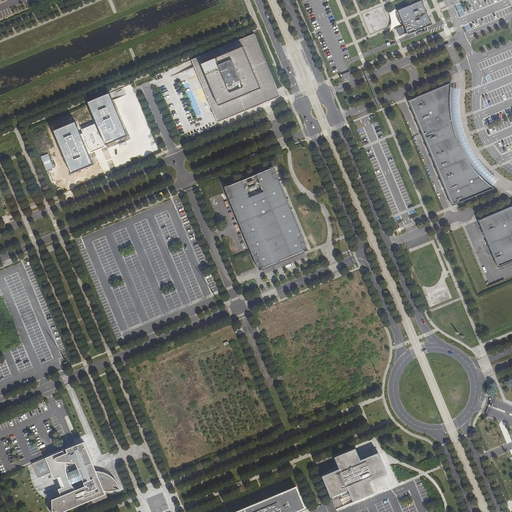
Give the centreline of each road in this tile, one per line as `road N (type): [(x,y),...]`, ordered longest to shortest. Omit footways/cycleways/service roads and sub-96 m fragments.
road 1 (unclassified): [(0,406),(238,307)]
road 2 (tertiary): [(436,347),(335,119)]
road 3 (unclassified): [(0,258),(186,181)]
road 4 (unclassified): [(176,157),(0,229)]
road 5 (unclassified): [(335,119),(473,61)]
road 6 (unclassified): [(463,37),(325,94)]
road 7 (tertiary): [(311,128),(363,255)]
road 8 (unclassified): [(186,181),(238,307)]
road 9 (unclassified): [(186,181),(311,128)]
road 10 (unclassified): [(301,104),(176,157)]
road 11 (unclassified): [(238,307),(363,255)]
